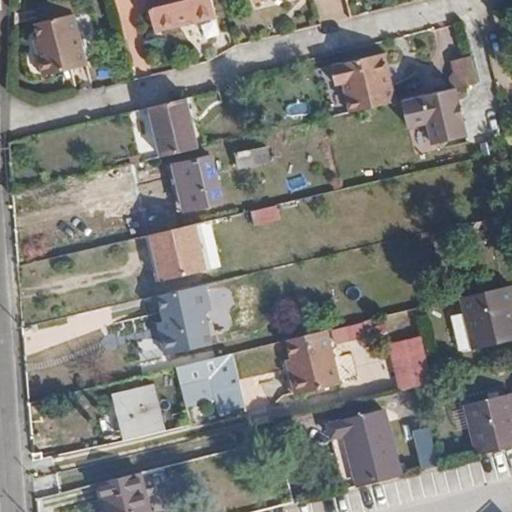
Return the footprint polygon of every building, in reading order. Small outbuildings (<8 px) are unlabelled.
[(58,0),(38,5),(42,22),(73,15),(69,0),(58,0)] [(133,0),(114,0),(131,53),(148,48),(133,0)] [(146,0),(152,26),(189,18),(191,23),(214,17),(210,0),(146,0)] [(511,9),(499,12),(511,62),(511,9)] [(73,15),(42,22),(33,24),(40,52),(35,53),(41,77),(85,67),(73,15)] [(189,18),(152,26),(154,32),(191,23),(189,18)] [(479,81),(498,77),(497,76),(491,48),(472,52),(472,54),(479,81)] [(389,102),(377,53),(324,66),(328,87),(336,87),(343,113),(389,102)] [(471,83),(479,81),(472,54),(470,55),(472,64),(467,65),(471,83)] [(149,107),(161,155),(198,147),(187,97),(149,107)] [(265,145),(263,137),(236,143),(237,150),(235,151),(238,165),(270,158),(267,145),(265,145)] [(221,201),(211,156),(176,165),(187,208),(221,201)] [(251,210),(254,225),(282,220),(280,205),(251,210)] [(203,269),(193,223),(153,232),(150,233),(160,279),(203,269)] [(216,303),(211,280),(166,291),(170,314),(173,325),(165,327),(170,348),(218,337),(210,305),(216,303)] [(511,303),(511,284),(510,285),(458,297),(472,349),(511,340),(511,323),(509,305),(511,303)] [(163,316),(165,327),(173,325),(170,314),(163,316)] [(365,336),(362,324),(333,331),(336,343),(365,336)] [(397,391),(432,383),(420,338),(386,345),(397,391)] [(335,392),(322,343),(285,352),(297,402),(335,392)] [(246,411),(231,353),(204,359),(219,417),(246,411)] [(164,429),(154,384),(117,393),(128,437),(164,429)] [(511,441),(511,409),(507,390),(465,401),(478,450),(511,441)] [(343,489),(398,475),(386,420),(345,429),(349,447),(334,451),(343,489)] [(433,425),(414,429),(423,469),(441,465),(433,425)] [(151,511),(143,469),(98,480),(102,495),(108,494),(112,511),(151,511)]
